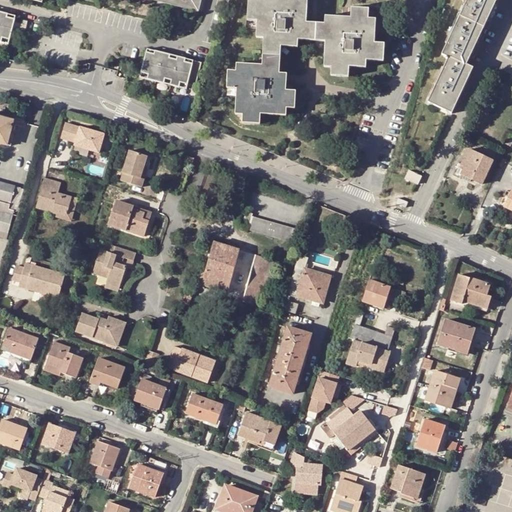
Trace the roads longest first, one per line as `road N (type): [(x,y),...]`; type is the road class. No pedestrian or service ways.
road 1 (residential): [(204,148),(89,88),(0,71)]
road 2 (residential): [(0,83),(204,148)]
road 3 (residential): [(511,313),(448,511)]
road 4 (residential): [(0,383),(190,452)]
road 5 (residential): [(204,148),(177,244),(161,264),(148,307)]
road 6 (residential): [(204,148),(360,208)]
road 7 (residential): [(360,208),(511,272)]
road 8 (residential): [(360,208),(311,358)]
